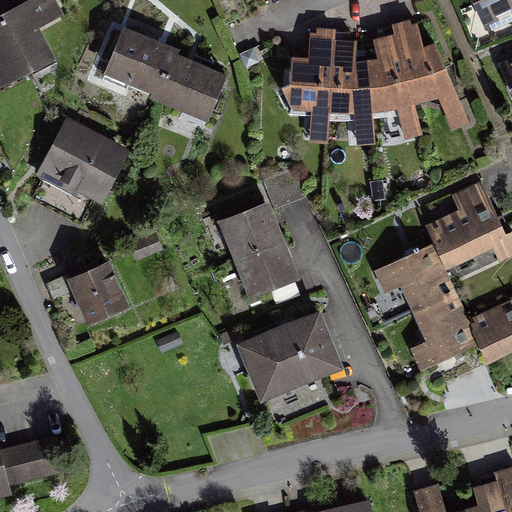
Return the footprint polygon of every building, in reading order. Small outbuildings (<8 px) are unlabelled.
[(0,16),(0,85),(57,56),(42,27),(65,15),(57,0),(13,0),(18,7),(0,16)] [(511,0),(474,0),(488,30),(511,19),(511,0)] [(291,85),(284,89),(293,111),(310,111),(309,141),(328,143),(329,112),(355,114),(358,145),(375,142),(374,111),(397,108),(406,139),(423,134),(415,104),(438,97),(453,127),(470,120),(436,42),(425,45),(418,22),(412,24),(411,18),(391,21),(393,33),(385,35),(374,37),(378,56),(357,58),(357,48),(357,39),(336,37),(336,28),(317,27),(316,31),(310,30),(309,48),(309,57),(293,56),(291,85)] [(123,26),(103,72),(209,119),(230,73),(196,58),(161,43),(123,26)] [(511,61),(502,65),(511,89),(511,61)] [(66,114),(38,170),(65,183),(97,198),(125,141),(66,114)] [(436,247),(449,274),(511,244),(511,238),(502,216),(487,184),(454,199),(461,213),(428,228),(436,247)] [(277,206),(222,225),(250,303),(304,284),(292,250),(277,206)] [(416,351),(429,377),(485,352),(471,323),(449,274),(436,247),(378,274),(389,297),(403,291),(428,345),(416,351)] [(91,330),(135,313),(117,267),(73,283),(82,305),(91,330)] [(511,303),(471,323),(494,372),(511,364),(511,303)] [(322,317),(241,350),(264,407),(345,374),(322,317)] [(0,440),(0,503),(15,500),(12,486),(6,454),(2,440),(0,440)] [(12,486),(65,475),(59,443),(6,454),(12,486)] [(459,490),(431,496),(434,511),(511,511),(511,477),(504,479),(459,490)] [(323,511),(382,511),(378,496),(338,508),(323,511)]
